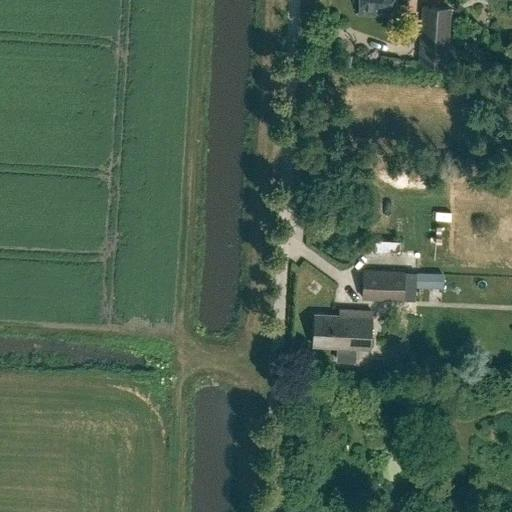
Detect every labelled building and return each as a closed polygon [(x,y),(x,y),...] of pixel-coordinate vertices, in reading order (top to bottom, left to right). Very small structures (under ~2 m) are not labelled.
[(408,4),(408,0),(359,0),(358,15),(394,17),(394,4),(408,4)] [(446,65),(450,7),(422,6),(418,63),(446,65)] [(375,240),(375,251),(401,252),(401,241),(375,240)] [(403,299),(404,271),(363,269),(362,297),(403,299)] [(440,288),(441,273),(417,273),(417,287),(440,288)] [(369,347),(371,309),(339,308),(338,314),(314,313),(312,344),(337,345),(336,358),(353,359),(354,346),(369,347)]
